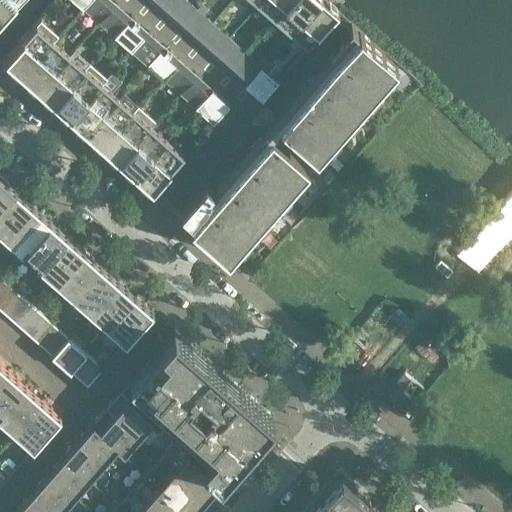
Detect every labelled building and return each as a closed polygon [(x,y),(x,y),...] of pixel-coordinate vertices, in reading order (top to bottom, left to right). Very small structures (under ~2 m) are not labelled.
[(0,0),(0,17),(15,0),(0,0)] [(98,21),(114,2),(110,0),(87,0),(82,6),(82,7),(81,7),(98,21)] [(150,0),(164,11),(173,0),(150,0)] [(180,26),(196,8),(187,0),(173,0),(164,11),(180,26)] [(274,17),(288,0),(260,0),(257,3),(274,17)] [(290,32),(317,0),(288,0),(274,17),(290,32)] [(307,47),(338,11),(334,8),(336,5),(329,0),(327,0),(327,1),(325,0),(317,0),(290,32),(306,46),(307,47)] [(114,35),(130,17),(114,2),(98,21),(114,35)] [(196,40),(212,22),(196,8),(180,26),(196,40)] [(130,49),(146,31),(130,17),(114,35),(130,49)] [(22,75),(58,34),(41,20),(41,19),(8,57),(5,60),(11,66),(10,68),(17,74),(20,71),(22,73),(21,74),(22,75)] [(213,54),(229,36),(212,22),(196,40),(213,54)] [(316,154),(335,133),(397,63),(359,29),(358,30),(358,31),(340,52),(336,48),(275,118),(276,119),(286,128),(278,138),(271,131),(266,127),(215,186),(208,195),(205,193),(212,184),(205,178),(180,206),(190,216),(192,214),(195,217),(191,222),(190,221),(190,222),(227,256),(308,164),(307,163),(315,153),(316,154)] [(146,64),(162,45),(146,31),(130,49),(146,64)] [(38,89),(69,54),(54,40),(58,35),(58,34),(22,75),(28,80),(26,83),(33,89),(35,87),(38,89)] [(229,69),(245,51),(229,36),(213,54),(229,69)] [(162,78),(179,59),(162,45),(146,64),(162,78)] [(245,83),(261,65),(245,51),(229,69),(245,82),(245,83)] [(54,104),(90,63),(90,62),(85,67),(69,54),(38,89),(44,95),(42,97),(49,103),(51,101),(54,104)] [(179,92),(195,74),(179,59),(162,78),(179,92)] [(71,118),(107,77),(90,63),(54,104),(60,109),(58,111),(66,117),(67,115),(71,118)] [(262,98),(278,79),(277,79),(261,65),(245,83),(245,82),(244,83),(262,98)] [(211,88),(211,87),(195,74),(179,92),(195,106),(211,88)] [(87,132),(118,97),(102,83),(107,78),(107,77),(71,118),(76,123),(75,125),(82,131),(84,129),(87,132)] [(212,122),(229,103),(211,87),(211,88),(195,106),(212,122)] [(103,146),(139,105),(138,105),(133,110),(118,97),(87,132),(93,137),(91,139),(98,146),(100,144),(103,146)] [(119,161),(155,120),(139,105),(103,146),(109,151),(107,154),(114,160),(116,158),(119,161)] [(135,175),(166,139),(151,126),(156,120),(155,120),(119,161),(125,166),(123,168),(130,174),(132,172),(135,175)] [(152,190),(184,154),(183,154),(166,139),(135,175),(140,179),(140,178),(142,180),(139,182),(147,188),(148,186),(152,190)] [(0,204),(15,188),(0,175),(0,204)] [(0,231),(4,235),(32,203),(15,188),(0,204),(0,231)] [(22,250),(49,219),(32,203),(4,235),(22,250)] [(39,265),(67,234),(49,219),(22,250),(39,265)] [(56,281),(84,249),(67,234),(39,265),(56,281)] [(73,296),(101,264),(84,249),(56,281),(73,296)] [(91,311),(118,279),(101,264),(73,296),(91,311)] [(0,308),(1,309),(16,291),(0,276),(0,308)] [(108,326),(136,295),(118,279),(91,311),(108,326)] [(18,324),(34,306),(16,291),(1,309),(18,324)] [(125,341),(152,311),(153,310),(136,295),(108,326),(125,341)] [(35,339),(51,321),(34,306),(18,324),(35,339)] [(52,354),(68,336),(51,321),(35,339),(52,354)] [(187,511),(273,415),(173,328),(11,511),(187,511)] [(70,370),(86,352),(68,336),(52,354),(70,370)] [(87,385),(103,367),(86,352),(70,370),(87,385)] [(0,380),(9,370),(0,361),(0,380)] [(0,412),(25,384),(9,370),(0,380),(0,412)] [(0,424),(12,435),(43,399),(25,384),(0,412),(0,424)] [(33,447),(61,415),(43,399),(12,435),(29,450),(32,446),(33,447)] [(13,467),(4,459),(0,463),(0,465),(8,473),(13,467)] [(352,511),(366,496),(340,474),(306,511),(352,511)] [(383,511),(366,496),(352,511),(383,511)]
